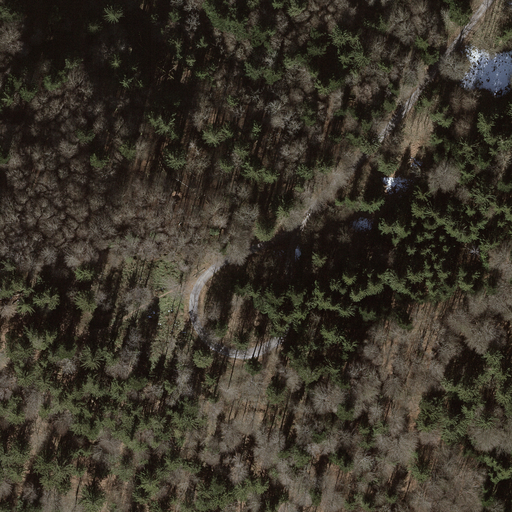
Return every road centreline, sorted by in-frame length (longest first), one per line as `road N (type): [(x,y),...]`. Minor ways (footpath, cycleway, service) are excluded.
road 1 (track): [(492,0),(297,230),(217,264),(198,282)]
road 2 (track): [(198,282),(194,310),(205,341),(228,353),(276,341),(290,300),(297,230)]
